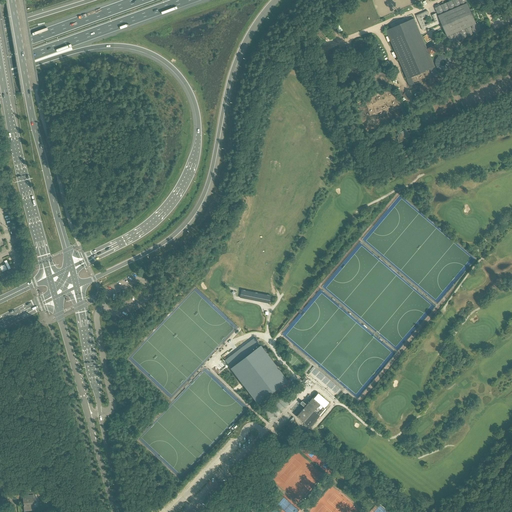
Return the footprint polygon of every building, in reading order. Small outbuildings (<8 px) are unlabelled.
[(451,44),(480,31),(465,0),(452,0),(435,8),(437,13),(451,44)] [(441,22),(437,13),(433,14),(436,21),(424,26),(421,18),(429,14),(428,11),(417,16),(423,30),(441,22)] [(386,30),(407,79),(435,67),(414,18),(386,30)] [(397,134),(399,137),(397,138),(399,143),(404,141),(404,139),(410,136),(409,134),(411,133),(410,130),(408,131),(407,129),(397,134)] [(257,348),(249,338),(240,345),(245,351),(241,354),(228,364),(231,368),(259,404),(288,381),(261,345),(257,348)] [(297,416),(298,418),(304,422),(310,427),(312,424),(314,425),(317,421),(316,420),(331,403),(318,392),(314,396),(313,398),(307,405),(305,403),(303,402),(302,401),(301,403),(300,403),(301,404),(302,405),(303,406),(304,407),(297,416)] [(28,509),(28,510),(33,510),(33,502),(36,502),(35,494),(23,496),(24,510),(28,509)]
